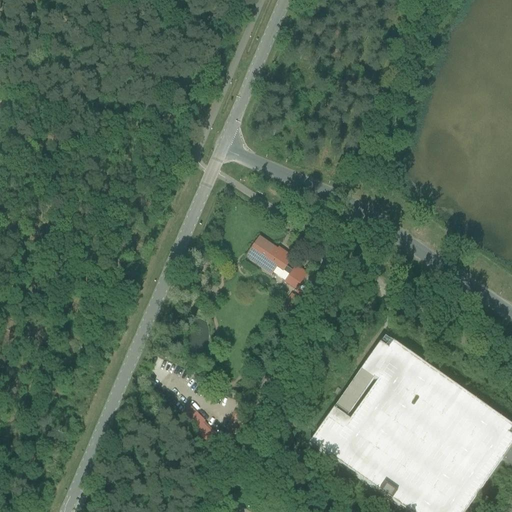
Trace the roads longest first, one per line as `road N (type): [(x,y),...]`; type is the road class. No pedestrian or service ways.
road 1 (unclassified): [(65,511),(222,148)]
road 2 (residential): [(357,209),(235,466)]
road 3 (unclassified): [(511,314),(357,209)]
road 4 (unclassified): [(222,148),(285,0)]
road 5 (unclassified): [(357,209),(222,148)]
